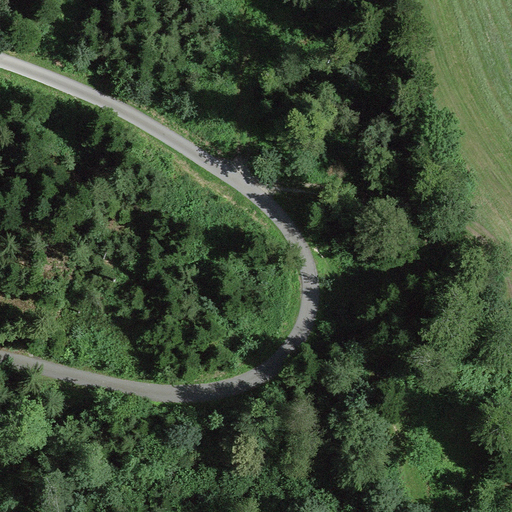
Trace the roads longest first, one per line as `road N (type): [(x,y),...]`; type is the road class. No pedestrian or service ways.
road 1 (track): [(0,357),(113,387),(216,388),(260,369),(292,342),(309,302),(306,264)]
road 2 (track): [(306,264),(290,230),(234,179),(168,138),(0,62)]
road 3 (track): [(234,179),(438,210),(486,234),(511,280)]
